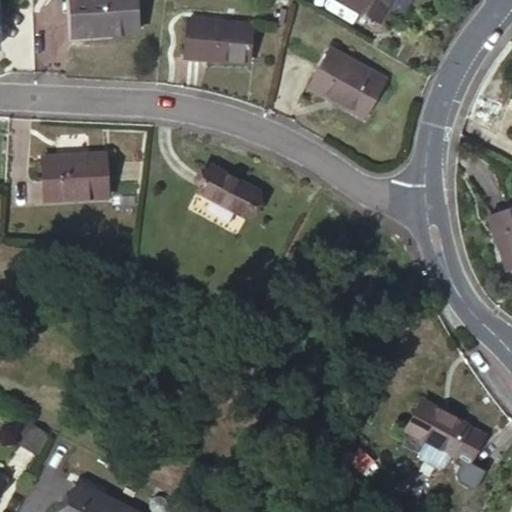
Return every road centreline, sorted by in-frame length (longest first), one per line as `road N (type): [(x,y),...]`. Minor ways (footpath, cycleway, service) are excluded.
road 1 (residential): [(0,102),(171,105),(284,140),(377,195),(427,207)]
road 2 (residential): [(427,207),(430,132),(441,95),(500,0)]
road 3 (residential): [(504,344),(452,283),(427,207)]
